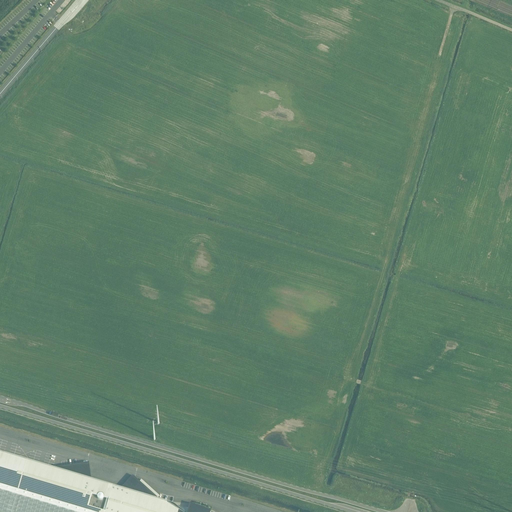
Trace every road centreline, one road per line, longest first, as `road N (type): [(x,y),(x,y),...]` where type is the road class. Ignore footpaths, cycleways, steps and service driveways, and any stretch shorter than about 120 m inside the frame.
road 1 (tertiary): [(383,511),(0,398)]
road 2 (tertiary): [(0,406),(352,511)]
road 3 (unknown): [(0,438),(245,511)]
road 4 (unclassified): [(82,0),(0,93)]
